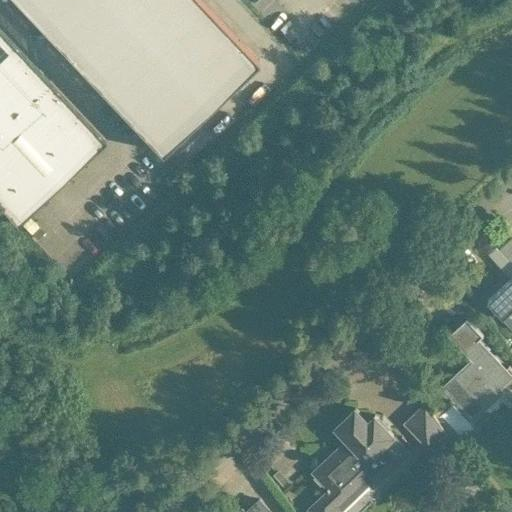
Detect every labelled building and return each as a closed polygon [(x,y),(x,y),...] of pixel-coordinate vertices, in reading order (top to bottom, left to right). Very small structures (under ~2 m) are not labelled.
[(258,59),(202,0),(17,0),(161,151),(258,59)] [(0,203),(17,222),(105,138),(0,26),(0,203)] [(114,248),(95,227),(63,257),(82,278),(114,248)] [(511,276),(488,299),(503,315),(503,316),(511,325),(511,235),(500,247),(511,259),(511,276)] [(465,365),(442,387),(456,402),(471,418),(502,389),(509,397),(511,393),(511,371),(511,373),(478,338),(484,333),(467,315),(448,333),(474,361),(467,367),(465,365)] [(426,401),(405,421),(428,446),(430,444),(449,472),(466,461),(445,430),(426,401)] [(310,507),(314,511),(345,511),(337,503),(366,476),(371,481),(378,482),(410,452),(393,434),(394,433),(376,413),(369,420),(356,406),(351,411),(350,409),(340,419),(341,420),(336,425),(348,438),(314,470),(318,474),(316,476),(322,482),(323,480),(329,486),(327,487),(329,489),(310,507)] [(272,511),(260,498),(245,511),(272,511)]
